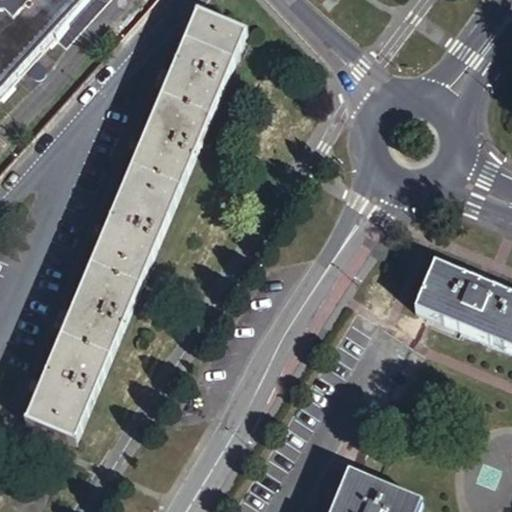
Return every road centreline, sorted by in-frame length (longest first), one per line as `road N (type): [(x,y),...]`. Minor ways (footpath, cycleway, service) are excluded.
road 1 (tertiary): [(391,180),(186,511)]
road 2 (unclassified): [(385,113),(367,81),(286,0)]
road 3 (tertiary): [(511,13),(441,113)]
